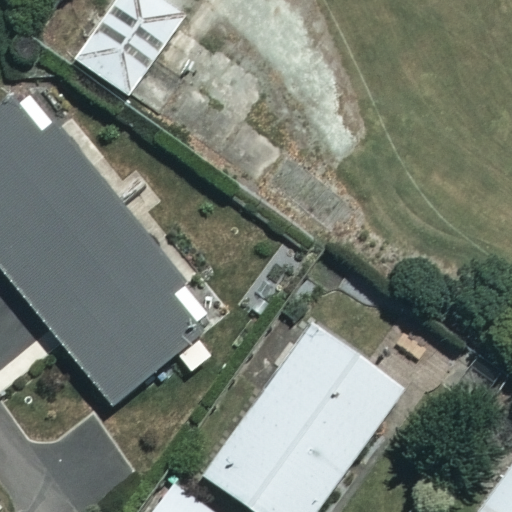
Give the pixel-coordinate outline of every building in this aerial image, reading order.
[(178,15),(155,0),(109,0),(68,65),(123,101),(178,15)] [(55,134),(23,95),(0,114),(0,246),(129,403),(217,331),(183,291),(202,275),(74,119),(55,134)] [(313,511),(396,391),(302,328),(197,483),(240,511),(313,511)] [(511,511),(511,456),(474,511),(511,511)] [(200,511),(165,488),(148,511),(200,511)]
